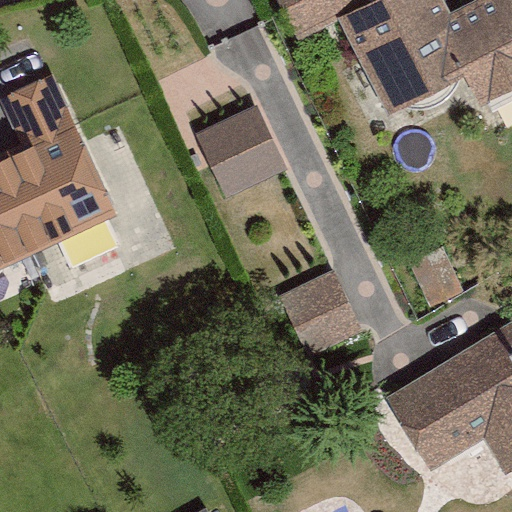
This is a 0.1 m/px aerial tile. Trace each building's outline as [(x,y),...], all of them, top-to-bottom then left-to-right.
[(367,0),(278,0),(304,49),(343,29),(393,125),(462,90),(498,134),(511,126),(511,0),(486,0),(452,17),(443,0),(393,0),(373,10),(367,0)] [(221,35),(220,60),(270,61),(270,36),(221,35)] [(0,287),(122,231),(54,85),(0,110),(0,118),(22,167),(0,177),(0,287)] [(220,194),(283,171),(259,104),(196,127),(220,194)] [(442,253),(407,271),(429,314),(464,297),(442,253)] [(332,281),(281,308),(312,369),(364,342),(332,281)] [(511,333),(386,408),(429,480),(486,447),(509,486),(511,484),(511,333)]
